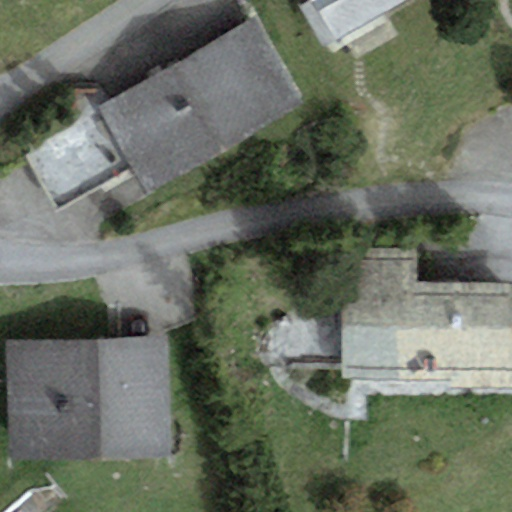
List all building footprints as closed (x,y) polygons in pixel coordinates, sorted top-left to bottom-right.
[(307,0),(298,5),(322,47),(405,0),(307,0)] [(252,17),(95,108),(130,170),(145,194),(303,103),(252,17)] [(56,213),(130,170),(95,108),(20,152),(56,213)] [(416,249),(340,250),(341,378),(444,378),(444,390),(511,389),(511,282),(416,282),(416,249)] [(170,337),(6,340),(8,461),(172,458),(170,337)]
